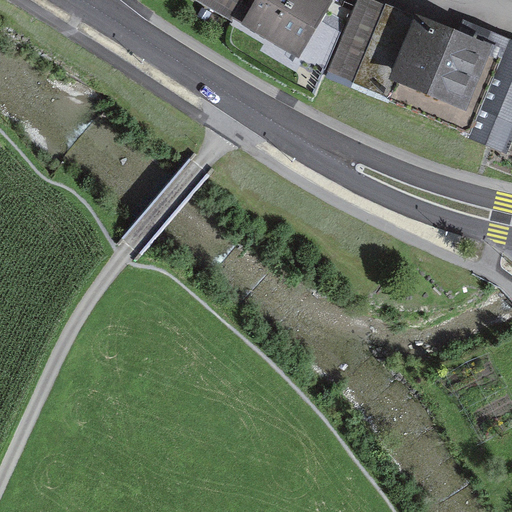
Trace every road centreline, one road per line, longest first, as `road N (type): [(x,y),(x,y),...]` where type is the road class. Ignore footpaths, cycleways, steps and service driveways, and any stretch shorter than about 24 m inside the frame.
road 1 (residential): [(244,103),(82,311),(0,484)]
road 2 (primary): [(511,219),(383,179),(244,103)]
road 3 (primary): [(244,103),(82,0)]
